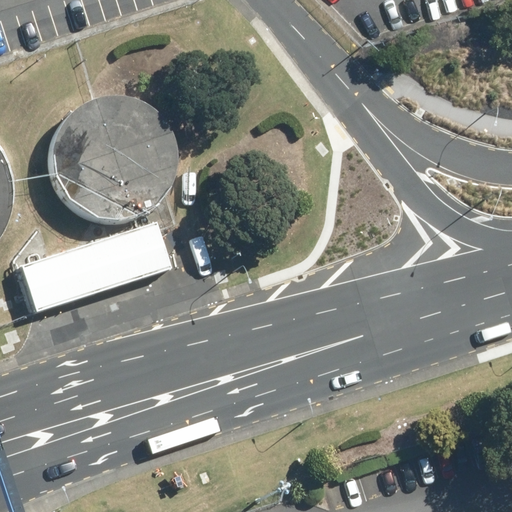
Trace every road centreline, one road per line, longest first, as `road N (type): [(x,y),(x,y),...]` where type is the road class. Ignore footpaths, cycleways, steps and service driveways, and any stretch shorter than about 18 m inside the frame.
road 1 (tertiary): [(511,300),(485,316),(0,458)]
road 2 (unclassified): [(511,273),(446,273),(330,293),(0,399)]
road 3 (unclassified): [(511,252),(436,210),(361,103)]
road 4 (primary): [(361,103),(446,146),(511,162)]
road 5 (unclassified): [(265,0),(361,103)]
